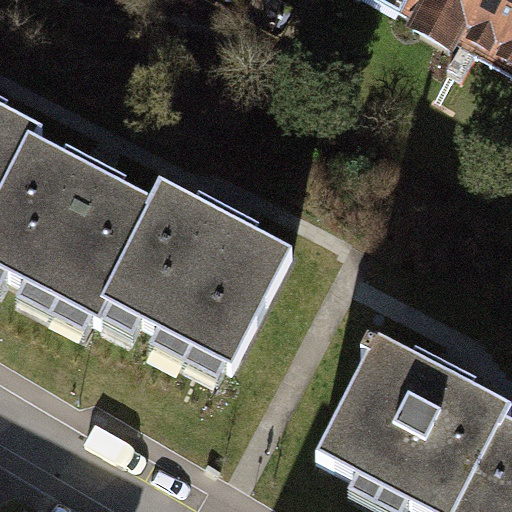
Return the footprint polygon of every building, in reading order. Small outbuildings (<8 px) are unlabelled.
[(511,0),(384,0),(374,18),(511,94),(511,0)] [(0,225),(36,154),(42,143),(0,121),(0,225)] [(103,327),(159,216),(36,154),(0,225),(0,295),(94,343),(103,327)] [(224,388),(289,261),(167,200),(159,216),(103,327),(224,388)] [(321,472),(396,511),(460,511),(503,432),(508,423),(382,357),(321,472)] [(511,511),(511,437),(503,432),(460,511),(511,511)]
